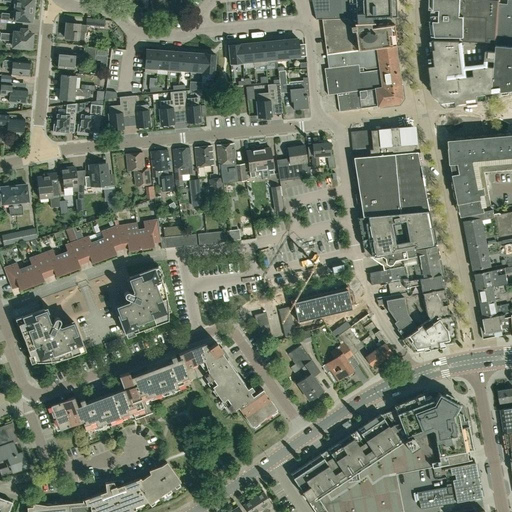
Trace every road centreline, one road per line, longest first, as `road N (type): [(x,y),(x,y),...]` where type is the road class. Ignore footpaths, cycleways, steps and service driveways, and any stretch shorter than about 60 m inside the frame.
road 1 (residential): [(35,156),(318,124)]
road 2 (residential): [(30,393),(228,330)]
road 3 (residential): [(0,308),(125,260),(183,254)]
road 4 (residential): [(59,0),(112,12),(138,34),(179,36),(213,0)]
road 5 (residential): [(135,448),(122,460),(52,468),(28,412),(30,393)]
road 6 (residential): [(332,124),(340,134),(361,282)]
road 7 (residential): [(35,156),(47,24),(59,0)]
road 8 (residential): [(503,511),(474,361)]
road 9 (residential): [(308,436),(228,330)]
road 10 (tertiary): [(308,436),(417,374)]
road 11 (residential): [(318,124),(300,0)]
